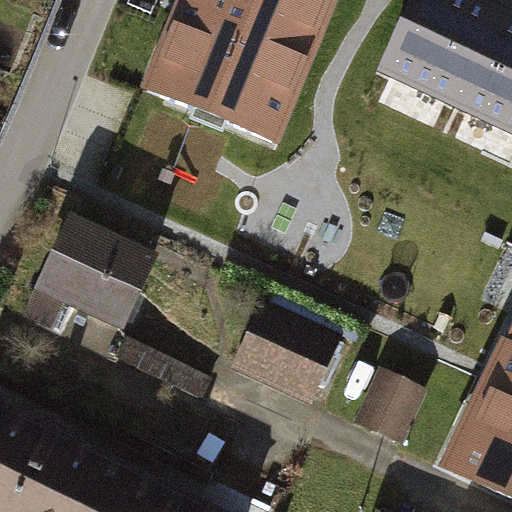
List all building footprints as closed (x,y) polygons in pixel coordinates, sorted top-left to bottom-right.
[(343,0),(192,0),(149,102),(277,157),(343,0)] [(511,21),(463,0),(420,0),(383,87),(511,142),(511,21)] [(164,250),(74,215),(42,298),(131,333),(164,250)] [(351,343),(270,307),(239,374),(320,411),(351,343)] [(78,317),(68,338),(211,402),(221,381),(78,317)] [(511,328),(508,336),(500,332),(438,466),(511,500),(511,328)] [(440,393),(385,369),(357,431),(412,455),(440,393)] [(232,511),(0,403),(0,511),(232,511)]
